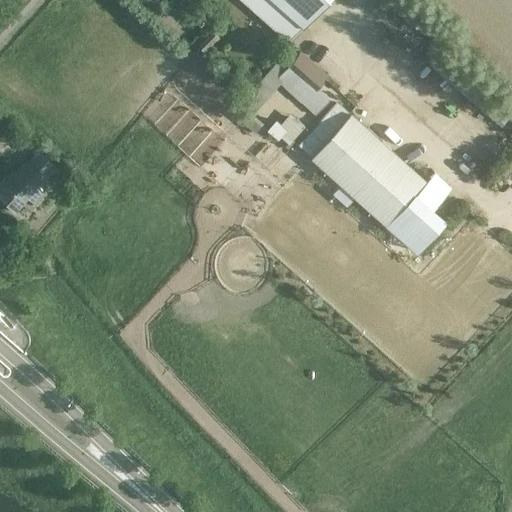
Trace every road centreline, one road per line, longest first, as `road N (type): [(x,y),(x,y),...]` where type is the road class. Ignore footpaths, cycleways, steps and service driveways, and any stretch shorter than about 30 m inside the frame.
road 1 (track): [(511,224),(344,72),(350,0)]
road 2 (secondary): [(160,511),(0,368)]
